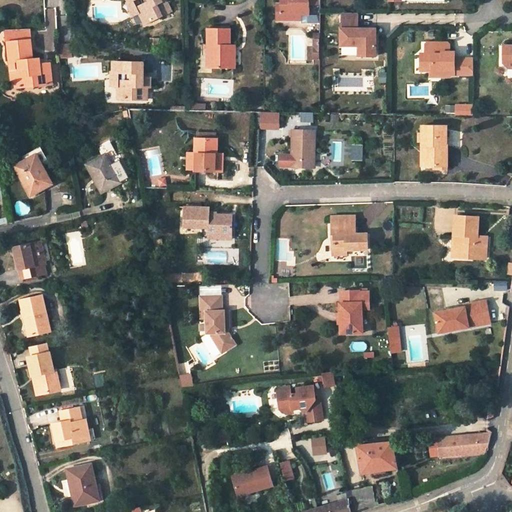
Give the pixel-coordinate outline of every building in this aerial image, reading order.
[(127,0),(129,2),(133,0),(142,0),(145,4),(137,8),(146,25),(163,17),(157,5),(166,1),(167,0),(127,0)] [(309,4),(320,4),(320,0),(280,0),(280,3),(280,20),(301,20),(301,14),(302,14),(309,14),(309,4)] [(157,5),(163,17),(172,13),(166,1),(157,5)] [(55,8),(45,9),(47,30),(56,29),(55,8)] [(358,12),(343,12),(343,28),(341,28),(341,45),(359,45),(359,55),(376,55),(376,28),(367,28),(367,30),(362,30),(362,28),(358,28),(358,12)] [(230,30),(209,29),(208,68),(230,68),(230,46),(230,30)] [(28,32),(6,33),(7,43),(8,43),(10,62),(19,61),(19,68),(14,70),(15,82),(16,87),(52,84),(51,63),(40,64),(32,64),(32,59),(30,40),(29,40),(28,32)] [(44,37),(44,50),(54,50),(54,37),(44,37)] [(450,74),(473,74),(473,59),(454,59),(454,57),(452,57),(449,54),(449,52),(449,45),(447,43),(427,42),(425,44),(425,54),(421,54),(420,70),(430,71),(440,71),(440,76),(450,76),(450,74)] [(72,44),(59,45),(60,59),(73,58),(72,44)] [(340,54),(356,55),(356,47),(340,47),(340,54)] [(10,62),(12,82),(15,82),(14,70),(19,68),(19,61),(10,62)] [(119,99),(138,99),(138,87),(148,87),(151,87),(152,77),(146,77),(142,77),(142,73),(146,73),(147,63),(114,62),(114,72),(127,72),(127,80),(119,80),(119,86),(119,99)] [(114,72),(115,86),(119,86),(119,80),(127,80),(127,72),(114,72)] [(138,87),(138,99),(148,99),(148,87),(138,87)] [(456,105),(456,115),(472,115),(473,105),(456,105)] [(259,111),(259,129),(280,129),(280,111),(259,111)] [(301,121),(313,121),(313,112),(302,112),(301,121)] [(446,145),(447,126),(423,126),(423,166),(433,166),(439,166),(439,145),(446,145)] [(316,130),(294,130),(292,167),(310,168),(311,159),(315,159),(316,130)] [(198,139),(197,139),(196,153),(196,169),(196,171),(216,171),(217,154),(217,139),(215,139),(208,139),(208,133),(198,132),(198,139)] [(362,160),(363,144),(353,144),(352,160),(362,160)] [(448,145),(446,145),(439,145),(439,166),(447,166),(448,145)] [(41,147),(35,150),(37,154),(42,165),(49,161),(41,147)] [(37,154),(35,150),(23,156),(25,161),(37,154)] [(196,169),(196,153),(188,153),(188,169),(196,169)] [(22,177),(32,195),(44,188),(48,186),(52,183),(42,165),(37,154),(25,161),(19,164),(25,175),(22,177)] [(106,155),(88,164),(103,193),(121,182),(106,155)] [(210,207),(185,206),(184,227),(209,228),(209,234),(232,235),(233,215),(210,214),(210,207)] [(353,216),(332,217),(333,243),(336,243),(336,254),(347,254),(347,250),(368,249),(368,233),(357,233),(353,233),(353,216)] [(478,217),(457,216),(455,244),(458,244),(457,257),(474,258),(474,255),(486,255),(486,242),(474,241),(475,237),(477,237),(478,217)] [(40,242),(16,247),(22,280),(43,275),(41,265),(45,264),(40,242)] [(359,291),(341,291),(341,303),(340,303),(340,313),(340,324),(341,333),(363,333),(362,309),(362,303),(369,302),(369,292),(359,292),(359,291)] [(43,295),(22,300),(29,336),(47,332),(45,323),(49,321),(43,295)] [(223,296),(202,297),(202,319),(208,319),(208,334),(212,333),(212,336),(223,353),(237,345),(229,332),(226,332),(226,328),(229,328),(230,327),(230,311),(224,311),(223,296)] [(469,322),(491,318),(487,301),(465,305),(465,307),(436,313),(440,333),(469,327),(469,322)] [(491,318),(469,322),(469,327),(491,322),(491,318)] [(397,327),(387,328),(389,343),(393,342),(393,338),(398,337),(397,327)] [(393,342),(389,343),(390,353),(400,351),(398,337),(393,338),(393,342)] [(30,347),(32,356),(28,357),(33,376),(34,375),(38,374),(42,393),(61,389),(57,369),(54,370),(50,352),(49,352),(47,343),(30,347)] [(191,374),(190,361),(178,363),(180,373),(180,375),(191,374)] [(336,384),(334,371),(325,372),(327,385),(336,384)] [(38,394),(42,393),(38,374),(34,375),(38,394)] [(180,375),(182,388),(193,387),(191,374),(180,375)] [(280,388),(278,391),(280,410),(286,414),(294,413),(293,409),(300,408),(305,411),(307,412),(308,421),(323,419),(321,398),(316,399),(315,386),(300,388),(301,393),(293,394),(292,386),(280,388)] [(81,407),(61,411),(63,422),(54,423),(59,447),(87,441),(85,431),(88,430),(86,418),(83,419),(81,407)] [(203,424),(195,425),(197,438),(205,436),(203,424)] [(227,431),(219,433),(221,443),(229,441),(227,431)] [(456,436),(439,438),(441,456),(462,454),(464,454),(463,449),(489,447),(492,432),(462,435),(456,436)] [(311,438),(313,455),(327,454),(325,437),(311,438)] [(392,442),(391,438),(376,439),(376,444),(372,444),(372,440),(358,441),(363,472),(397,467),(392,442)] [(489,447),(463,449),(464,454),(464,456),(487,454),(487,451),(489,447)] [(289,461),(281,463),(286,480),(294,477),(289,461)] [(91,465),(68,470),(73,491),(74,490),(77,505),(88,503),(89,508),(98,506),(93,486),(95,485),(91,465)] [(268,466),(234,475),(239,495),(274,485),(268,466)] [(100,484),(95,485),(93,486),(98,506),(104,505),(100,484)] [(372,487),(348,493),(349,499),(350,511),(360,511),(376,507),(372,487)] [(350,511),(349,499),(306,511),(350,511)]
